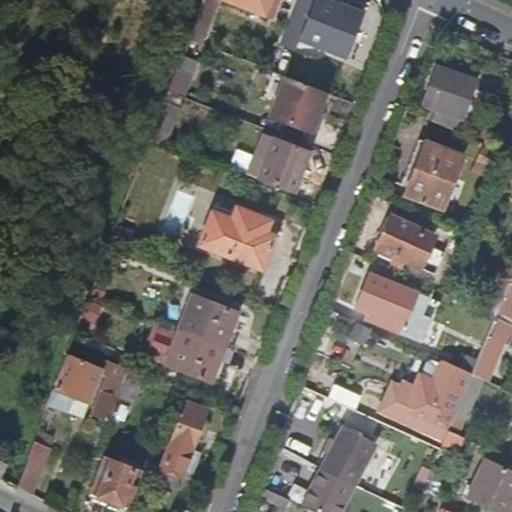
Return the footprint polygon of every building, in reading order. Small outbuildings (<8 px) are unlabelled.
[(229,0),(264,13),(268,0),(229,0)] [(330,36),(342,5),(333,1),(325,21),(329,22),(324,34),(330,36)] [(344,57),(361,12),(342,5),(330,36),(324,49),(344,57)] [(183,96),(191,73),(189,73),(198,48),(186,43),(168,91),(183,96)] [(463,119),(473,88),(444,77),(446,69),(435,66),(427,89),(437,93),(432,108),(463,119)] [(476,80),(446,69),(444,77),(473,88),(476,80)] [(310,129),(325,90),(285,75),(270,114),(310,129)] [(432,108),(437,93),(427,89),(422,105),(432,108)] [(164,147),(184,96),(183,96),(168,91),(148,141),(164,147)] [(458,133),(463,119),(432,108),(428,119),(458,133)] [(508,145),(511,136),(511,133),(504,130),(498,143),(507,147),(508,145)] [(294,189),(308,150),(260,132),(246,172),(294,189)] [(412,174),(424,142),(417,140),(406,171),(412,174)] [(452,179),(461,156),(425,143),(424,142),(412,174),(405,196),(443,209),(454,180),(452,179)] [(263,268),(276,235),(265,231),(270,220),(236,206),(231,218),(212,210),(199,243),(263,268)] [(432,235),(436,225),(400,208),(395,220),(432,235)] [(421,268),(434,236),(432,235),(395,220),(389,217),(375,249),(421,268)] [(115,226),(110,241),(125,247),(131,232),(115,226)] [(423,267),(434,273),(453,237),(442,231),(423,267)] [(407,328),(420,295),(373,276),(359,309),(407,328)] [(511,325),(511,276),(495,318),(507,323),(511,325)] [(223,346),(237,311),(191,293),(178,329),(223,346)] [(486,382),(503,342),(500,340),(507,323),(495,318),(471,375),(482,380),(486,382)] [(481,341),(486,327),(475,323),(470,337),(481,341)] [(210,380),(223,346),(178,329),(164,363),(210,380)] [(88,402),(101,369),(66,355),(47,404),(67,411),(72,397),(88,402)] [(447,374),(451,366),(433,357),(429,366),(447,374)] [(511,383),(511,360),(509,359),(500,379),(511,383)] [(117,396),(128,368),(112,362),(92,414),(108,420),(117,396)] [(447,431),(471,375),(452,366),(433,411),(420,406),(422,402),(413,398),(407,412),(447,431)] [(132,402),(142,374),(128,368),(117,396),(132,402)] [(467,419),(482,380),(471,375),(447,431),(457,435),(465,418),(467,419)] [(182,476),(192,448),(197,436),(201,438),(206,423),(202,422),(206,409),(185,401),(161,469),(182,476)] [(354,485),(375,444),(343,427),(322,468),(354,485)] [(455,457),(463,438),(457,435),(447,431),(439,450),(455,457)] [(31,494),(49,447),(33,440),(15,486),(31,494)] [(190,479),(200,451),(192,448),(182,476),(190,479)] [(126,508),(140,471),(104,458),(90,494),(126,508)] [(500,511),(507,511),(511,503),(511,472),(485,460),(468,497),(500,511)] [(431,486),(436,474),(430,471),(425,483),(431,486)] [(290,499),(262,486),(258,496),(286,509),(290,499)]
